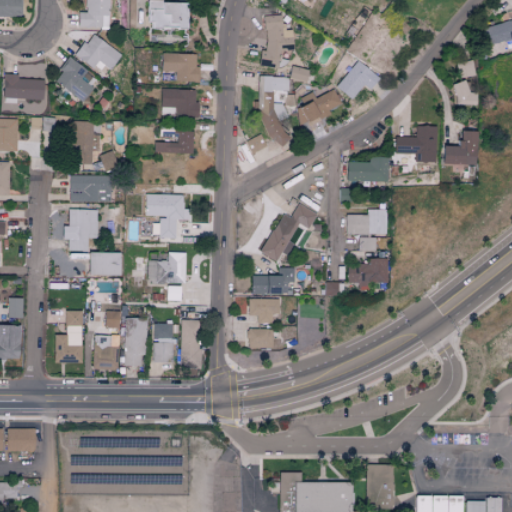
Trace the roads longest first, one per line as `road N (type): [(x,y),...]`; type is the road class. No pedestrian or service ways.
road 1 (tertiary): [(0,403),(220,404),(304,389),(388,352),(511,262)]
road 2 (residential): [(238,0),(227,26),(220,404)]
road 3 (residential): [(226,197),(395,100),(475,0)]
road 4 (residential): [(35,404),(42,173)]
